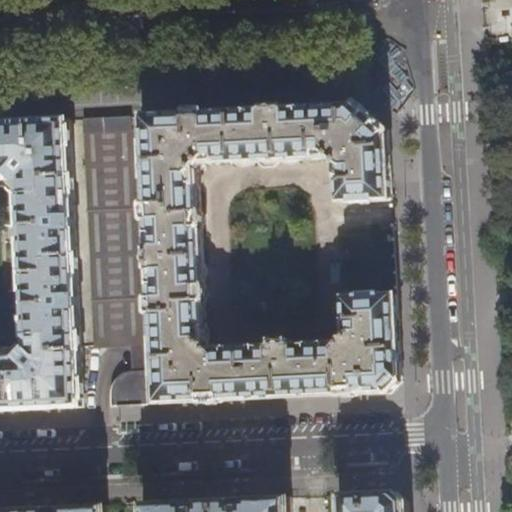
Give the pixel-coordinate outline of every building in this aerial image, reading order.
[(158,377),(159,404),(358,394),(392,393),(403,381),(401,353),(398,295),(382,296),(382,295),(363,296),(362,297),(348,298),(347,300),(349,339),(343,345),(295,348),(293,346),(277,347),(276,348),(214,351),(208,345),(206,303),(207,303),(206,287),(205,287),(202,228),(204,228),(202,211),(200,170),(204,164),(235,163),(236,163),(253,163),(256,162),(258,161),(259,163),(264,167),(274,167),(279,162),(279,160),(333,158),(339,164),(342,201),(345,202),(357,202),(358,203),(377,202),(378,201),(393,200),(391,169),(389,133),(359,106),(243,112),(184,114),(144,116),(145,143),(144,143),(147,179),(149,204),(148,205),(149,221),(150,221),(151,251),(150,252),(152,269),(153,270),(154,299),(154,315),(155,315),(156,341),(155,341),(157,377),(158,377)] [(109,118),(85,119),(97,347),(134,346),(136,373),(132,373),(127,375),(120,379),(117,382),(114,387),(113,393),(114,406),(138,405),(148,404),(146,373),(145,373),(143,345),(142,345),(131,117),(109,118)] [(0,376),(2,407),(5,411),(84,407),(70,120),(0,123),(0,175),(14,175),(21,182),(30,350),(22,358),(3,359),(0,363),(0,376)] [(409,511),(409,503),(398,493),(340,495),(341,511),(409,511)] [(292,511),(292,498),(263,499),(144,505),(144,511),(292,511)]
